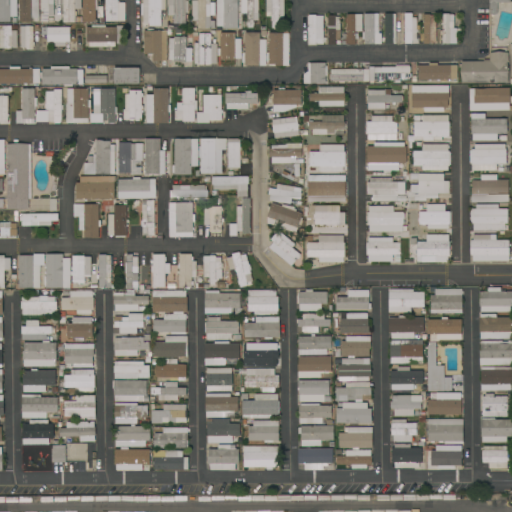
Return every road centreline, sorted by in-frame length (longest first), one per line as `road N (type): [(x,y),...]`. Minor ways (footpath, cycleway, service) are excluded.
road 1 (residential): [(511,476),(0,478)]
road 2 (residential): [(0,246),(258,243)]
road 3 (residential): [(511,275),(297,279)]
road 4 (residential): [(297,279),(278,272),(258,243),(258,130)]
